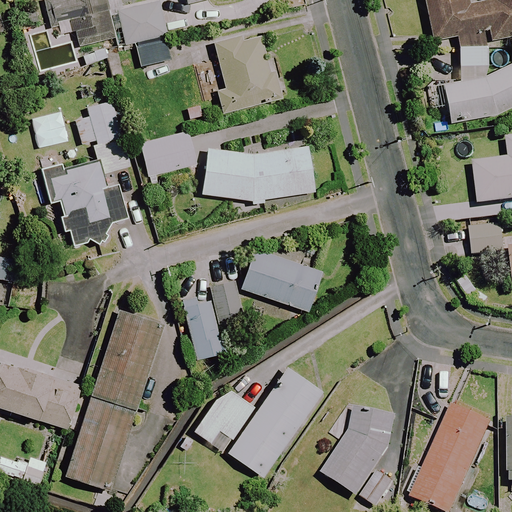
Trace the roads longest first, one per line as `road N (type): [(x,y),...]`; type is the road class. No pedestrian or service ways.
road 1 (residential): [(345,0),(421,298),(447,331),(511,342)]
road 2 (unknown): [(392,181),(174,236),(78,281)]
road 3 (unknown): [(351,24),(173,65)]
